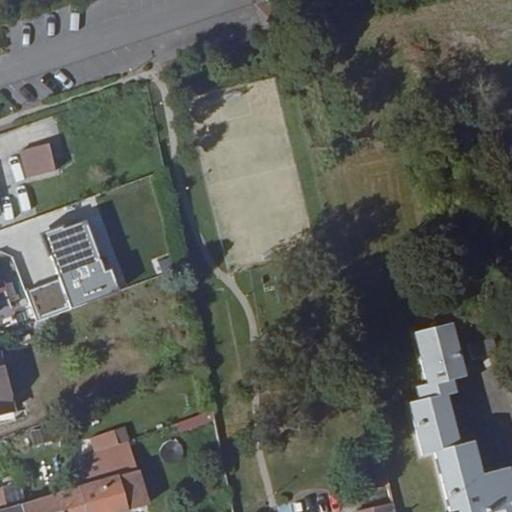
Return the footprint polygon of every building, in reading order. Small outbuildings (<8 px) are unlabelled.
[(56,144),(64,142),(60,127),(37,134),(40,148),(56,144)] [(38,178),(63,172),(56,144),(40,148),(31,150),(38,178)] [(457,378),(469,374),(457,325),(422,333),(434,383),(423,386),(426,399),(415,402),(427,452),(439,450),(454,508),(461,507),(462,511),(485,511),(493,510),(493,511),(511,511),(511,465),(484,472),(477,440),(465,443),(452,393),(460,391),(457,378)] [(0,396),(5,414),(46,401),(25,329),(0,337),(0,396)] [(91,459),(91,485),(87,486),(87,490),(93,511),(123,511),(131,510),(126,487),(130,486),(128,476),(144,471),(136,442),(91,459)] [(0,475),(9,474),(4,443),(0,443),(0,475)] [(371,490),(393,484),(385,452),(364,457),(371,490)] [(0,484),(0,511),(27,511),(26,504),(14,507),(7,483),(0,484)] [(93,511),(87,490),(82,490),(82,487),(61,494),(66,511),(93,511)] [(66,511),(61,494),(26,504),(27,511),(66,511)] [(398,511),(396,500),(359,509),(359,511),(398,511)]
